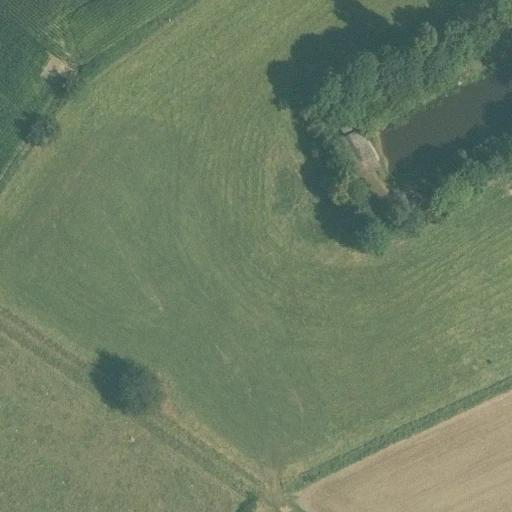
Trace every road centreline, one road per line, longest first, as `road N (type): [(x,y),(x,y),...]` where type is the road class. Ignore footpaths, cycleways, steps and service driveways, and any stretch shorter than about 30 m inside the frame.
road 1 (track): [(0,320),(268,500)]
road 2 (track): [(511,389),(268,500)]
